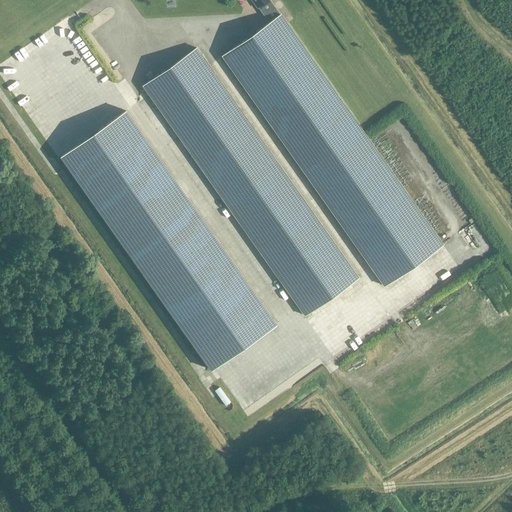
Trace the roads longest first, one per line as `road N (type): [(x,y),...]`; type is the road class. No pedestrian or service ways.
road 1 (unknown): [(148,51),(192,40),(212,55),(385,301),(325,336),(294,320),(131,93),(143,58)]
road 2 (track): [(376,489),(511,475)]
road 3 (track): [(248,511),(330,484),(376,489)]
